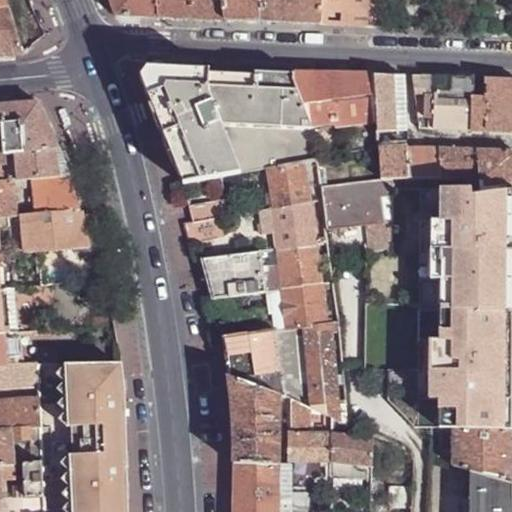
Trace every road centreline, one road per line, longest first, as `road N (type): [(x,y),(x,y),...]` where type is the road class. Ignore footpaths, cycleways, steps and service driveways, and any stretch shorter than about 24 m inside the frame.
road 1 (residential): [(95,58),(152,266),(177,511)]
road 2 (residential): [(511,59),(169,40),(95,58)]
